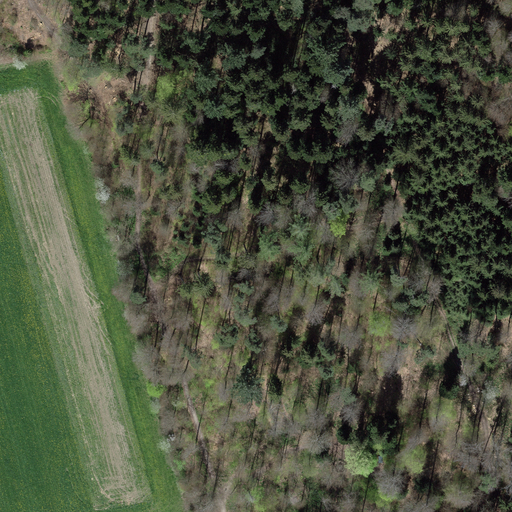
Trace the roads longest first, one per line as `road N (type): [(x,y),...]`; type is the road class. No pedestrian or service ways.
road 1 (track): [(345,0),(419,225),(461,324),(500,511)]
road 2 (track): [(155,0),(136,193),(142,251),(222,511)]
